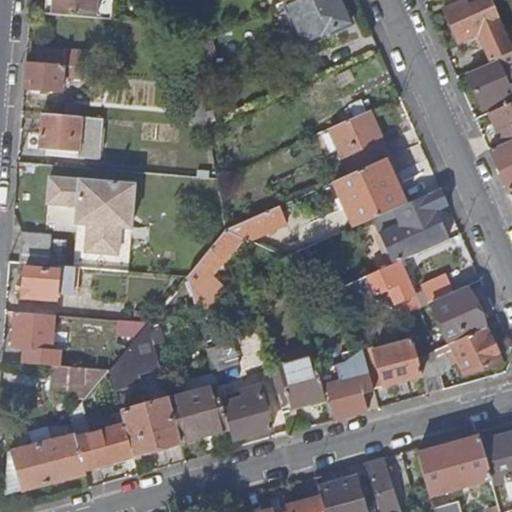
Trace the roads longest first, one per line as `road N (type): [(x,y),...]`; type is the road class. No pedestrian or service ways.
road 1 (residential): [(95,511),(511,402)]
road 2 (residential): [(387,0),(511,282)]
